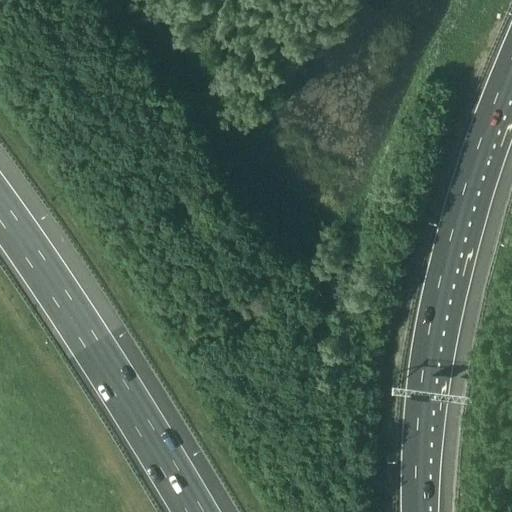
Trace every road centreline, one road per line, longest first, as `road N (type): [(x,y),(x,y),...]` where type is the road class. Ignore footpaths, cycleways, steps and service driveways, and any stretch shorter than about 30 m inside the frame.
road 1 (motorway): [(416,511),(425,336),(459,201),(511,60)]
road 2 (motorway): [(193,511),(0,213)]
